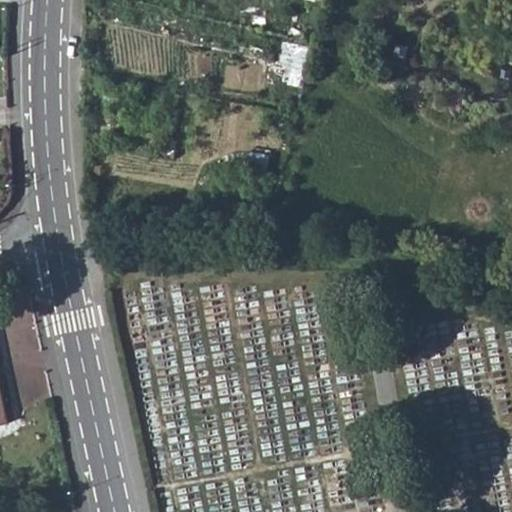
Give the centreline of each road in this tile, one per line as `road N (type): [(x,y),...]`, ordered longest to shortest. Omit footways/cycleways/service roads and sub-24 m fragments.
road 1 (tertiary): [(56,244),(112,511)]
road 2 (tertiary): [(45,0),(56,244)]
